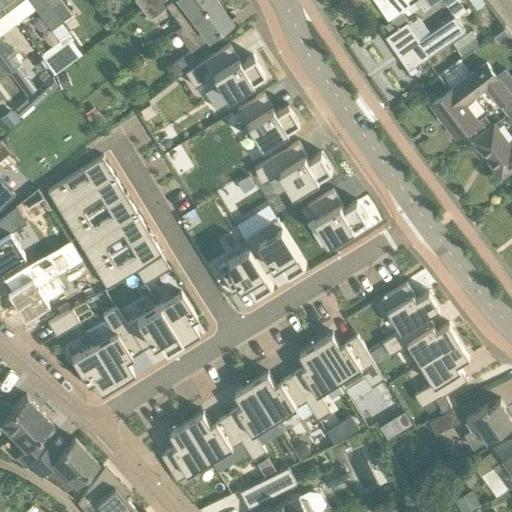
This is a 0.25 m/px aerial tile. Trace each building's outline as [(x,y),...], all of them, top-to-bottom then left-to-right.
[(0,0),(7,10),(20,0),(29,0),(50,29),(60,21),(61,21),(51,8),(44,0),(0,0)] [(0,0),(0,60),(8,71),(27,96),(36,87),(28,75),(19,63),(20,62),(0,35),(0,15),(7,10),(0,0)] [(61,0),(60,0),(51,8),(61,21),(68,15),(71,13),(61,0)] [(180,24),(210,0),(169,0),(168,1),(167,0),(151,0),(141,8),(150,19),(167,6),(180,24)] [(231,19),(216,0),(210,0),(180,24),(196,45),(200,43),(231,19)] [(411,4),(408,0),(376,0),(390,19),(402,10),(411,4)] [(402,10),(390,19),(396,28),(386,35),(409,70),(430,56),(430,55),(466,31),(455,16),(421,39),(402,10)] [(60,21),(50,29),(54,34),(58,40),(68,32),(64,27),(60,21)] [(511,36),(505,28),(495,36),(499,43),(507,44),(511,39),(511,36)] [(54,71),(79,52),(69,38),(44,57),(54,71)] [(229,42),(185,70),(194,85),(213,73),(230,101),(250,88),(246,82),(264,70),(253,53),(241,61),(229,42)] [(196,45),(166,68),(174,78),(207,52),(200,43),(196,45)] [(41,71),(49,65),(44,58),(43,56),(35,62),(41,71)] [(509,116),(511,114),(511,93),(511,95),(487,62),(432,103),(457,136),(478,120),(465,103),(487,86),(509,116)] [(57,75),(61,88),(71,84),(66,71),(57,75)] [(36,87),(27,96),(34,106),(57,84),(49,76),(36,87)] [(263,90),(237,106),(264,149),(284,137),(280,130),(298,119),(287,102),(275,109),(263,90)] [(34,106),(27,96),(14,108),(22,117),(34,106)] [(150,102),(140,108),(146,119),(156,113),(150,102)] [(11,108),(1,116),(9,127),(19,119),(11,108)] [(97,108),(86,116),(101,135),(111,127),(112,126),(97,108)] [(495,123),(474,139),(473,139),(501,176),(511,168),(511,143),(511,145),(495,123)] [(0,159),(10,151),(0,139),(0,159)] [(299,139),(254,167),(264,182),(282,170),(299,198),(319,185),(315,179),(333,168),(322,150),(310,158),(299,139)] [(64,179),(48,189),(59,208),(94,186),(114,175),(102,156),(83,167),(83,169),(89,178),(73,188),(69,187),(64,180),(64,179)] [(249,174),(238,181),(245,191),(255,184),(249,174)] [(94,186),(59,208),(71,227),(87,217),(83,210),(84,206),(100,196),(106,205),(125,194),(114,175),(94,186)] [(0,206),(15,192),(0,177),(0,206)] [(334,188),(308,204),(335,246),(355,234),(351,227),(369,216),(358,199),(346,207),(334,188)] [(87,217),(71,227),(83,246),(118,224),(137,213),(125,194),(106,205),(112,216),(96,226),(92,225),(87,217)] [(0,267),(24,253),(10,230),(26,221),(15,204),(0,215),(0,267)] [(193,211),(180,219),(187,230),(200,221),(193,211)] [(118,224),(83,246),(94,265),(111,255),(106,248),(107,244),(124,234),(130,243),(149,232),(137,213),(118,224)] [(278,217),(244,237),(249,246),(250,245),(266,271),(267,271),(282,261),(290,274),(307,263),(278,217)] [(111,255),(94,265),(106,284),(136,266),(160,251),(149,232),(130,243),(135,253),(119,263),(115,262),(111,255)] [(69,237),(59,243),(68,257),(77,250),(69,237)] [(249,246),(217,266),(233,291),(250,281),(257,294),(275,283),(267,271),(266,271),(250,245),(249,246)] [(53,248),(9,274),(21,295),(24,293),(27,297),(21,300),(30,315),(55,300),(53,296),(70,285),(60,270),(65,268),(53,248)] [(160,251),(136,266),(144,279),(169,264),(160,251)] [(408,280),(382,296),(385,301),(403,330),(429,314),(441,306),(430,289),(418,297),(412,286),(408,280)] [(181,288),(158,302),(182,340),(198,330),(191,318),(197,314),(181,288)] [(126,322),(142,348),(158,338),(165,351),(182,340),(158,302),(126,322)] [(113,330),(93,342),(117,380),(126,375),(134,370),(126,358),(142,348),(126,322),(115,303),(102,311),(113,330)] [(47,320),(56,334),(79,319),(71,305),(47,320)] [(405,333),(386,344),(394,357),(413,346),(422,361),(460,338),(450,321),(438,329),(429,314),(403,330),(405,333)] [(334,330),(317,341),(340,379),(345,387),(366,374),(372,385),(385,377),(358,332),(341,342),(334,330)] [(434,381),(415,392),(424,405),(442,394),(443,394),(468,378),(458,362),(471,354),(460,338),(422,361),(434,381)] [(308,363),(292,373),(308,399),(307,399),(319,418),(332,410),(320,391),(340,379),(317,341),(300,351),(308,363)] [(93,342),(71,356),(87,382),(93,378),(100,391),(117,380),(93,342)] [(269,370),(253,380),(277,418),(307,399),(308,399),(292,373),(277,382),(269,370)] [(243,403),(228,413),(244,439),(243,439),(254,458),(267,450),(256,431),(277,418),(253,380),(236,391),(243,403)] [(452,406),(448,397),(446,393),(436,398),(443,411),(452,406)] [(11,434),(39,408),(26,394),(13,407),(2,400),(0,402),(0,423),(11,434)] [(474,448),(488,439),(488,440),(511,423),(511,416),(500,399),(489,406),(488,404),(467,419),(473,428),(465,433),(474,448)] [(25,448),(15,457),(25,466),(45,445),(36,437),(52,421),(39,408),(11,434),(25,448)] [(453,409),(444,414),(430,420),(437,433),(460,422),(453,409)] [(204,410),(185,422),(208,460),(243,439),(244,439),(228,413),(212,422),(204,410)] [(404,428),(412,422),(405,410),(396,415),(404,428)] [(179,443),(162,453),(178,479),(208,460),(185,422),(171,431),(179,443)] [(40,476),(42,474),(47,469),(67,490),(97,461),(75,438),(63,450),(52,439),(45,445),(25,466),(40,476)] [(312,451),(307,443),(302,442),(294,447),(301,458),(312,451)] [(495,449),(474,464),(481,474),(494,465),(510,489),(511,486),(511,451),(502,458),(495,449)] [(105,462),(77,500),(83,508),(86,511),(106,511),(108,511),(109,511),(138,511),(124,496),(130,491),(105,462)] [(262,468),(267,476),(277,470),(272,462),(262,468)] [(264,478),(240,490),(248,507),(273,495),(296,483),(288,466),(264,478)] [(337,468),(323,475),(328,485),(342,478),(337,468)] [(455,498),(461,511),(464,511),(481,504),(474,489),(455,498)] [(321,511),(322,511),(321,511),(315,511),(316,511),(317,508),(311,496),(307,495),(303,497),(301,493),(262,511),(321,511)] [(385,511),(401,511),(394,499),(382,507),(385,511)]
